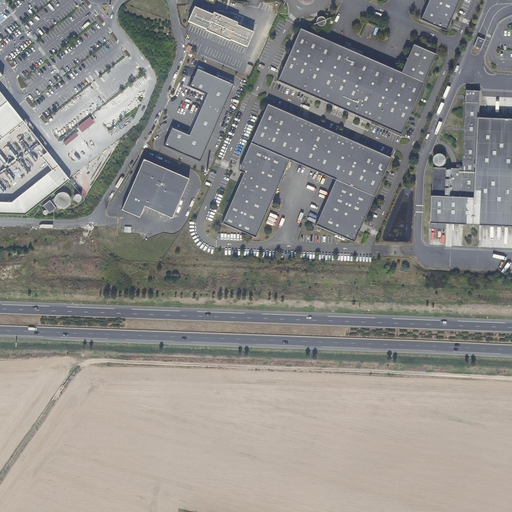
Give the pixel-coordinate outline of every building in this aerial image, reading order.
[(428,0),(420,20),(441,29),(442,27),(445,29),(450,19),(448,18),(451,11),(454,12),(459,0),(428,0)] [(212,15),(193,8),(187,23),(205,31),(205,32),(230,42),(230,41),(246,48),(253,33),(236,26),(237,23),(213,13),(212,15)] [(446,31),(454,12),(451,11),(448,18),(450,19),(445,29),(442,27),(441,29),(446,31)] [(323,17),(321,17),(320,17),(318,18),(317,19),(316,21),(316,22),(317,24),(318,25),(319,26),(321,26),(323,26),(324,25),(325,23),(326,22),(325,20),(324,18),(323,17)] [(300,28),(277,81),(300,91),(301,90),(310,94),(311,93),(318,96),(318,97),(327,101),(327,103),(351,113),(352,112),(362,116),(362,115),(370,118),(369,119),(379,123),(378,125),(401,135),(436,54),(413,44),(401,72),(300,28)] [(104,44),(113,38),(109,32),(100,39),(104,44)] [(485,40),(478,37),(473,47),(479,49),(480,47),(481,48),(485,40)] [(233,84),(197,68),(189,86),(206,93),(189,134),(172,126),(164,145),(200,160),(233,84)] [(301,90),(300,91),(327,103),(327,101),(318,97),(318,96),(311,93),(310,94),(301,90)] [(481,91),(467,91),(463,169),(434,168),(431,224),(431,229),(446,230),(446,224),(511,227),(511,119),(479,118),(481,91)] [(7,104),(0,109),(0,140),(1,141),(23,124),(7,104)] [(267,104),(244,157),(246,158),(241,168),(243,168),(241,172),(246,174),(245,178),(244,177),(239,187),(238,186),(222,223),(255,238),(289,160),(335,180),(315,225),(349,240),(350,238),(353,240),(358,230),(356,229),(360,222),(362,224),(391,158),(356,143),(356,144),(346,140),(345,141),(338,138),(339,137),(318,128),(318,129),(311,126),(311,125),(301,121),(302,119),(267,104)] [(351,113),(378,125),(379,123),(369,119),(370,118),(362,115),(362,116),(352,112),(351,113)] [(356,143),(302,119),(301,121),(311,125),(311,126),(318,129),(318,128),(339,137),(338,138),(345,141),(346,140),(356,144),(356,143)] [(443,154),(441,154),(440,154),(438,154),(437,155),(436,156),(435,157),(434,159),(434,160),(434,161),(434,163),(435,164),(436,165),(437,166),(439,167),(440,167),(442,167),(443,166),(444,165),(445,164),(446,163),(447,162),(447,160),(447,159),(446,157),(445,156),(444,155),(443,154)] [(244,173),(238,186),(239,187),(244,177),(245,178),(246,174),(241,172),(243,168),(241,168),(246,158),(244,157),(238,171),(244,173)] [(144,161),(122,212),(140,220),(145,208),(172,220),(189,180),(144,161)] [(0,205),(0,217),(25,218),(69,182),(58,168),(11,205),(0,205)] [(56,211),(54,208),(55,207),(56,208),(58,210),(61,211),(63,211),(65,211),(67,210),(69,209),(69,208),(70,206),(71,203),(71,201),(70,199),(69,198),(68,196),(67,195),(65,194),(63,194),(60,195),(57,196),(56,197),(55,198),(55,199),(54,201),(50,204),(49,203),(43,208),(46,212),(45,213),(44,213),(43,214),(43,216),(44,217),(45,218),(46,218),(47,218),(47,217),(48,215),(49,214),(50,216),(56,211)] [(354,242),(362,224),(360,222),(356,229),(358,230),(353,240),(350,238),(349,240),(354,242)]
